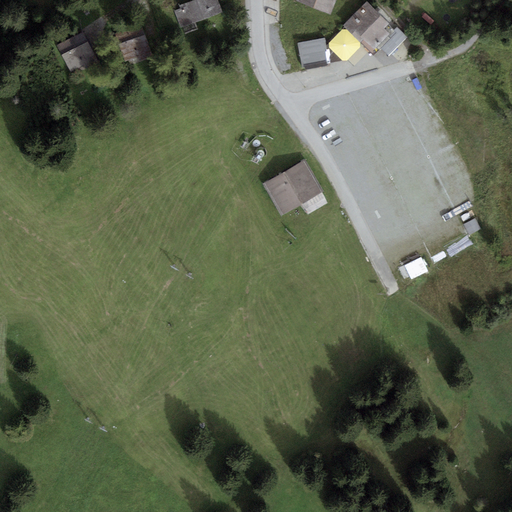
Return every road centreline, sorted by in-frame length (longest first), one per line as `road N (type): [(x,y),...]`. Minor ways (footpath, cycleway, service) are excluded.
road 1 (residential): [(289,104),(325,153),(391,283)]
road 2 (residential): [(289,104),(443,58)]
